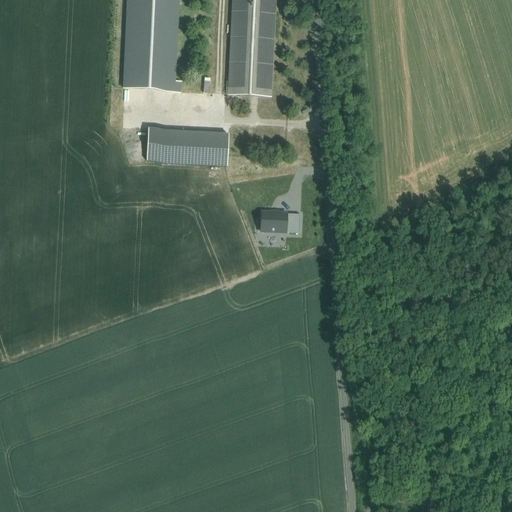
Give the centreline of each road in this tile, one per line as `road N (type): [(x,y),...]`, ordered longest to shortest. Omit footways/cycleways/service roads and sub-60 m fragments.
road 1 (unclassified): [(350,511),(324,131),(326,0)]
road 2 (track): [(124,125),(75,141),(54,107),(0,126)]
